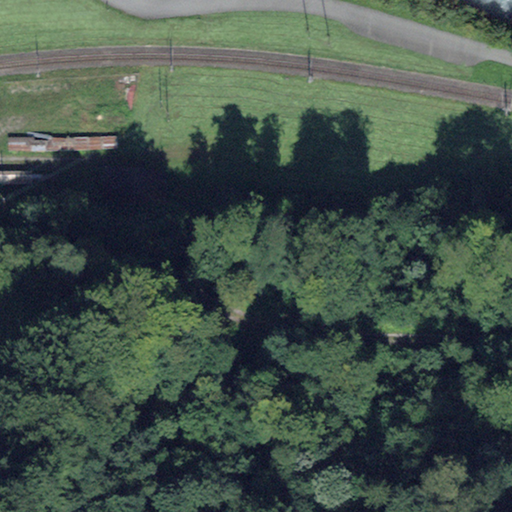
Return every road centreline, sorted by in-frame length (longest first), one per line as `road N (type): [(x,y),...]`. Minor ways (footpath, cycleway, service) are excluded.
road 1 (track): [(511,331),(0,232)]
road 2 (track): [(127,0),(328,7),(511,62)]
